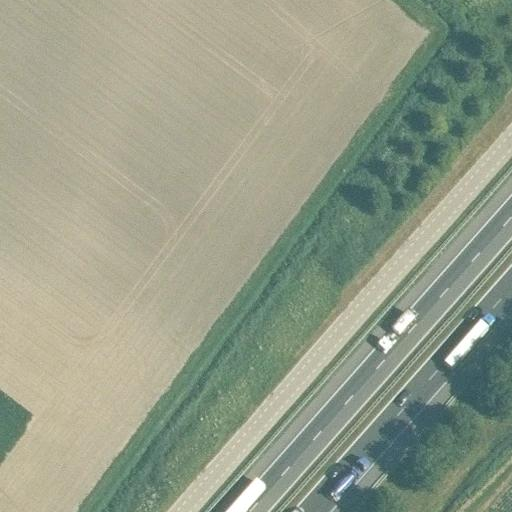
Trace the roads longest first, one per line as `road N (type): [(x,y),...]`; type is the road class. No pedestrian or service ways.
road 1 (tertiary): [(188,511),(511,138)]
road 2 (motorway): [(511,216),(249,511)]
road 3 (motorway): [(312,511),(511,286)]
